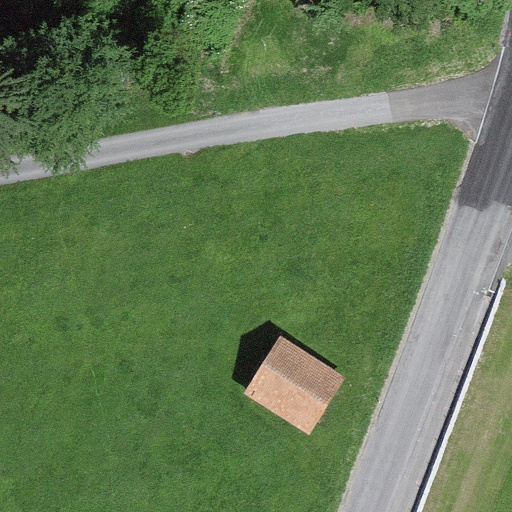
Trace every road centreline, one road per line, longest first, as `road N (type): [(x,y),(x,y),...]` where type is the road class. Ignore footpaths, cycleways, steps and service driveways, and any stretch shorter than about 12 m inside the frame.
road 1 (track): [(511,103),(490,97),(194,138),(0,177)]
road 2 (tertiary): [(511,138),(375,511)]
